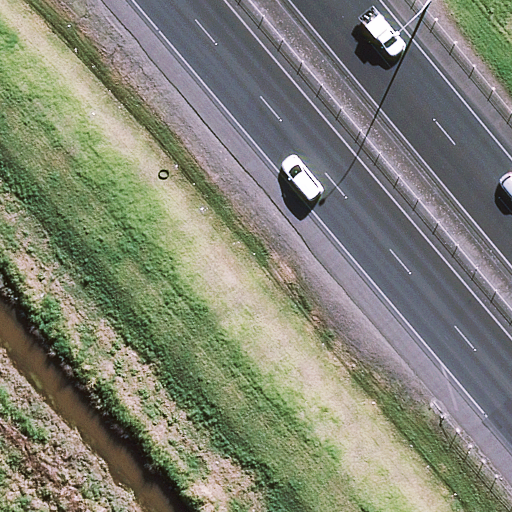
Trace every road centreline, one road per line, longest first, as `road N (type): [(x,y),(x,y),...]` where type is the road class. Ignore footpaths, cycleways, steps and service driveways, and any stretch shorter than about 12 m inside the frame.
road 1 (motorway): [(511,395),(176,0)]
road 2 (motorway): [(361,0),(511,178)]
